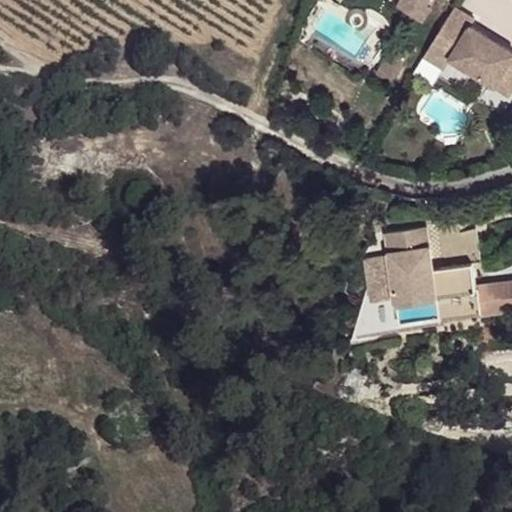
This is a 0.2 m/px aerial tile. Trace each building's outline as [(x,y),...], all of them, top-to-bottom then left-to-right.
[(401,0),(398,5),(403,8),(407,0),(401,0)] [(407,0),(403,8),(423,21),(431,7),(427,4),(429,0),(407,0)] [(475,19),(455,7),(434,39),(455,52),(451,59),(510,95),(511,91),(511,50),(471,25),(475,19)] [(455,52),(434,39),(424,56),(445,69),(451,59),(455,52)] [(407,55),(393,46),(377,72),(390,81),(407,55)] [(476,223),(444,225),(446,252),(478,250),(476,223)] [(438,300),(440,317),(481,312),(476,284),(473,262),(433,267),(427,225),(387,230),(397,299),(437,294),(438,300)] [(511,279),(476,284),(481,312),(511,308),(511,279)] [(398,306),(401,328),(441,323),(440,317),(438,300),(398,306)]
